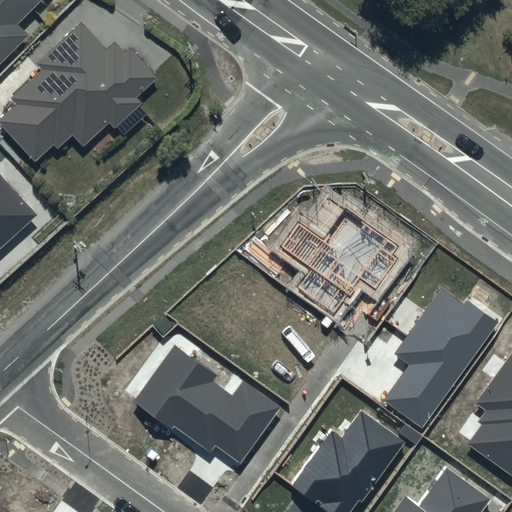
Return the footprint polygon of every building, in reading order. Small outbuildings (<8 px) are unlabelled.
[(0,0),(0,57),(27,31),(15,19),(35,0),(0,0)] [(106,50),(82,22),(36,64),(41,69),(9,97),(16,105),(0,119),(0,123),(34,160),(52,143),(56,148),(71,134),(83,146),(109,122),(115,129),(143,103),(137,97),(158,78),(130,47),(124,52),(115,42),(106,50)] [(0,249),(38,215),(0,173),(0,249)] [(306,225),(298,220),(279,246),(310,268),(297,286),(334,313),(359,278),(376,290),(399,258),(393,254),(399,246),(327,195),(306,225)] [(464,305),(441,289),(395,353),(409,364),(384,400),(423,427),(498,321),(467,300),(464,305)] [(219,376),(174,344),(134,401),(172,428),(174,425),(211,452),(215,446),(241,464),(281,407),(243,380),(232,395),(214,383),(219,376)] [(511,352),(477,402),(487,410),(479,420),(482,423),(468,444),(511,474),(511,352)] [(405,441),(361,410),(342,438),(331,430),(292,485),(330,511),(350,511),(359,500),(362,502),(405,441)] [(481,511),(491,500),(445,466),(417,504),(405,496),(393,511),(481,511)]
